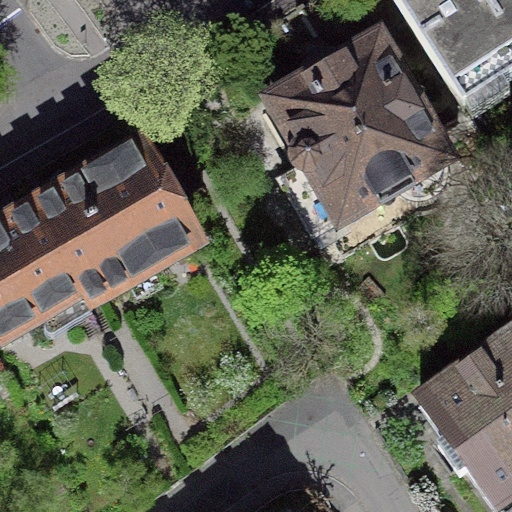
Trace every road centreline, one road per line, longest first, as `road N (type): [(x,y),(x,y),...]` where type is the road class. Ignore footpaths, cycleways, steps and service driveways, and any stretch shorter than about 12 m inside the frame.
road 1 (residential): [(184,511),(277,443),(297,437),(353,452),(395,511)]
road 2 (residential): [(64,102),(226,0)]
